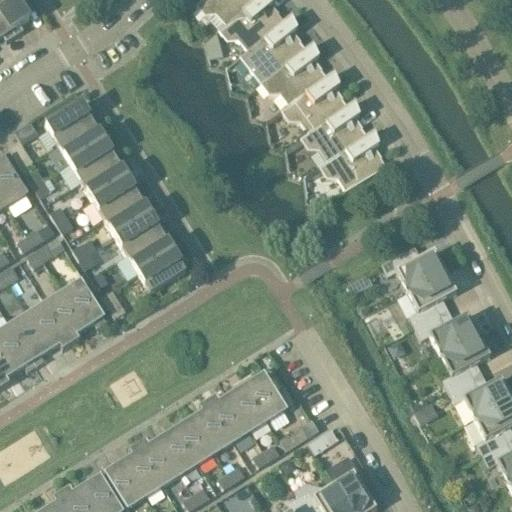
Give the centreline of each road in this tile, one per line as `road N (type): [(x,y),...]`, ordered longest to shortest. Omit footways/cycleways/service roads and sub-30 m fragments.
road 1 (residential): [(511,330),(392,112),(310,0)]
road 2 (residential): [(406,511),(301,331)]
road 3 (residential): [(0,95),(137,0)]
road 4 (tertiary): [(441,0),(511,108)]
